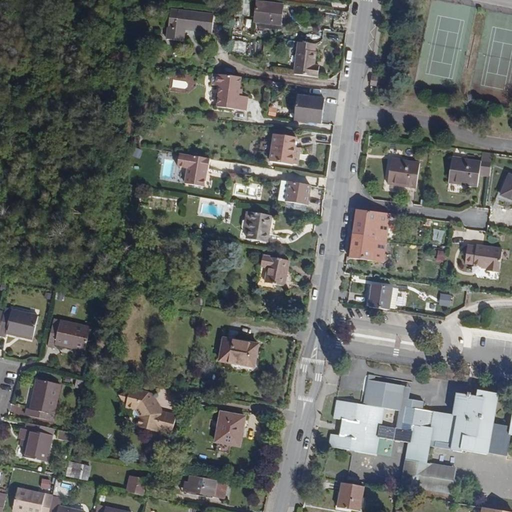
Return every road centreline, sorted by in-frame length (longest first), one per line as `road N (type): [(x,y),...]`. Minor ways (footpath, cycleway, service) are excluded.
road 1 (unclassified): [(316,340),(430,358),(442,346),(439,332),(427,329),(321,317)]
road 2 (tertiary): [(321,317),(350,111)]
road 3 (tertiary): [(279,511),(316,340)]
road 4 (residential): [(350,111),(511,146)]
road 5 (unknown): [(353,89),(216,68)]
